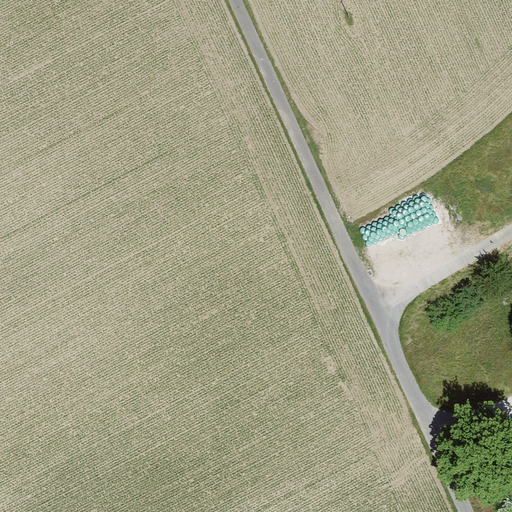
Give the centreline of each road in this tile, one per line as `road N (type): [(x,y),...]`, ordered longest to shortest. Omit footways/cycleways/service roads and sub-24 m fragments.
road 1 (track): [(234,0),(467,511)]
road 2 (track): [(373,306),(511,236)]
